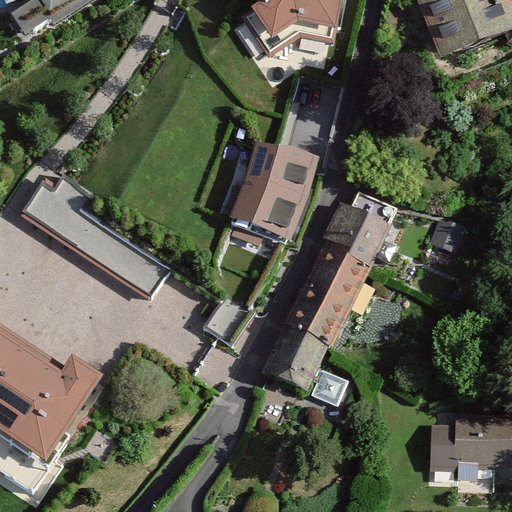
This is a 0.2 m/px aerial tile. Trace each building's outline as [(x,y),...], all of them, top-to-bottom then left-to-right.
[(109,0),(55,0),(14,29),(32,54),(109,0)] [(345,0),(260,0),(259,9),(242,20),(269,62),(302,41),(336,48),(345,0)] [(498,0),(488,0),(426,24),(447,79),(511,54),(511,14),(505,16),(498,0)] [(393,8),(390,24),(409,28),(412,12),(393,8)] [(321,162),(256,145),(247,180),(230,223),(291,247),(310,203),(321,162)] [(54,191),(44,185),(23,217),(152,302),(173,269),(82,209),(91,195),(64,177),(54,191)] [(439,223),(432,245),(460,253),(466,231),(439,223)] [(346,224),(326,269),(365,287),(385,242),(346,224)] [(326,269),(299,330),(338,347),(365,287),(326,269)] [(0,311),(0,437),(47,467),(103,381),(73,361),(62,378),(0,338),(0,313),(1,312),(0,311)] [(338,347),(299,330),(271,391),(310,409),(338,347)] [(460,439),(437,439),(436,479),(511,481),(511,427),(461,426),(460,439)]
